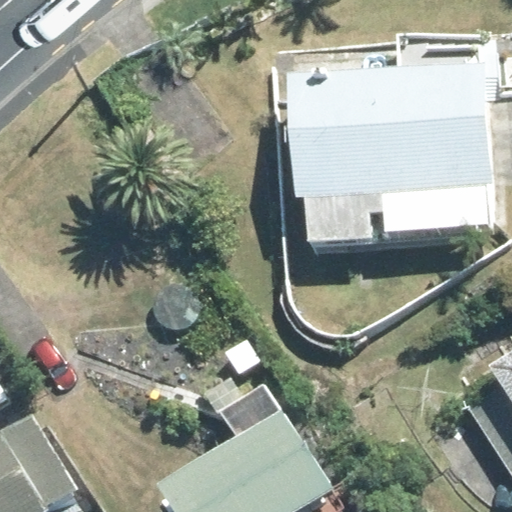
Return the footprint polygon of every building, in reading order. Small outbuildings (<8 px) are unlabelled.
[(485,207),(478,63),(277,72),(283,198),(296,198),(298,241),(363,238),(362,213),(485,207)] [(171,264),(162,235),(120,244),(129,273),(171,264)] [(489,377),(455,397),(511,485),(511,347),(482,366),(489,377)] [(289,511),(329,488),(277,408),(148,485),(166,511),(289,511)] [(0,425),(0,511),(44,511),(43,506),(69,489),(21,413),(0,425)]
